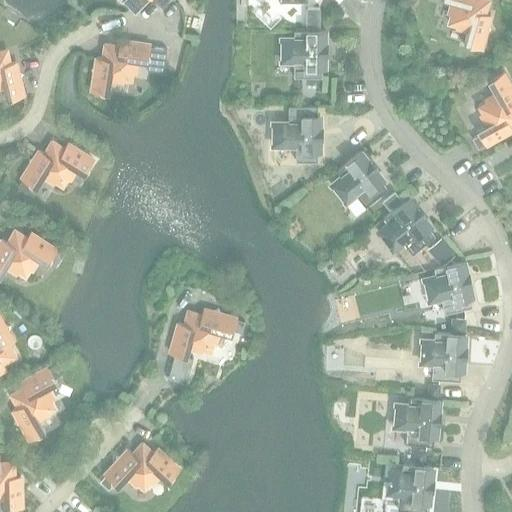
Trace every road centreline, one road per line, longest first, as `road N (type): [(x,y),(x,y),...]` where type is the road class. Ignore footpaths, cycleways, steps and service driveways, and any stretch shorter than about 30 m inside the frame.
road 1 (residential): [(511,294),(494,237),(390,118),(371,71),(379,0)]
road 2 (residential): [(42,511),(149,392)]
road 3 (residential): [(0,139),(32,119),(54,53),(99,29)]
road 4 (residential): [(473,484),(475,431),(511,338)]
